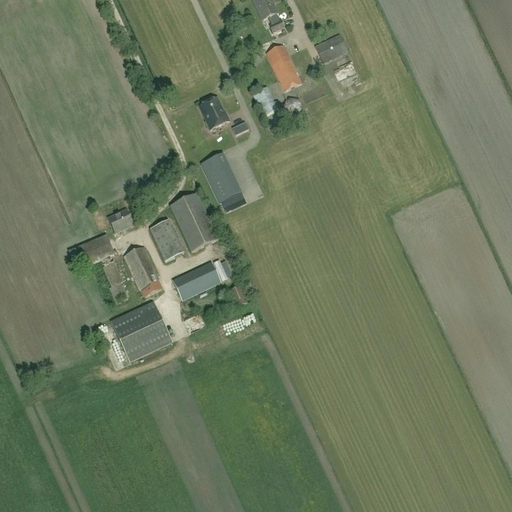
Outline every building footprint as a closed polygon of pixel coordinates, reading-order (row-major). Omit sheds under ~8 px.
[(274,7),(270,0),(259,0),(254,3),(263,22),(268,20),(272,27),(270,28),(273,34),(284,29),(281,23),(280,23),(277,16),(279,15),(275,7),(274,7)] [(340,36),(315,48),(324,65),(348,53),(340,36)] [(266,55),(284,93),(302,85),(284,47),(266,55)] [(337,72),(342,81),(357,73),(352,64),(337,72)] [(265,88),(254,93),(266,116),(277,110),(265,88)] [(217,100),(200,108),(207,123),(206,124),(210,132),(229,123),(225,115),(223,115),(221,111),(222,111),(217,100)] [(302,110),(299,101),(290,100),(284,107),(288,117),(296,117),(302,110)] [(245,124),(232,130),(236,137),(249,131),(245,124)] [(223,156),(201,166),(219,205),(241,194),(223,156)] [(171,208),(192,253),(219,241),(198,195),(171,208)] [(108,221),(116,235),(134,226),(126,212),(108,221)] [(168,222),(150,231),(165,264),(184,255),(168,222)] [(160,282),(144,249),(125,258),(141,293),(142,292),(145,299),(163,291),(159,282),(160,282)] [(183,303),(221,284),(211,264),(173,283),(183,303)] [(251,304),(243,287),(226,294),(233,311),(251,304)] [(173,342),(154,304),(112,326),(131,364),(173,342)] [(241,324),(215,335),(221,350),(247,339),(241,324)]
